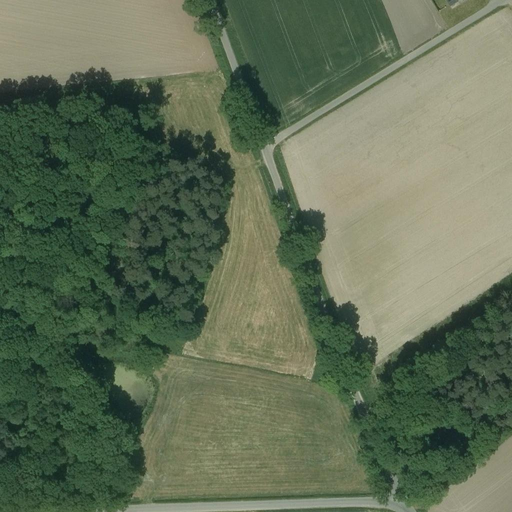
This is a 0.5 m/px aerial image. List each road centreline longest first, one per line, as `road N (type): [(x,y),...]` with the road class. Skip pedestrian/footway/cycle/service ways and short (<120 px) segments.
road 1 (unclassified): [(268,146),(397,502)]
road 2 (unclassified): [(397,502),(67,511)]
road 3 (unclassified): [(503,0),(268,146)]
road 4 (unclassified): [(211,0),(268,146)]
